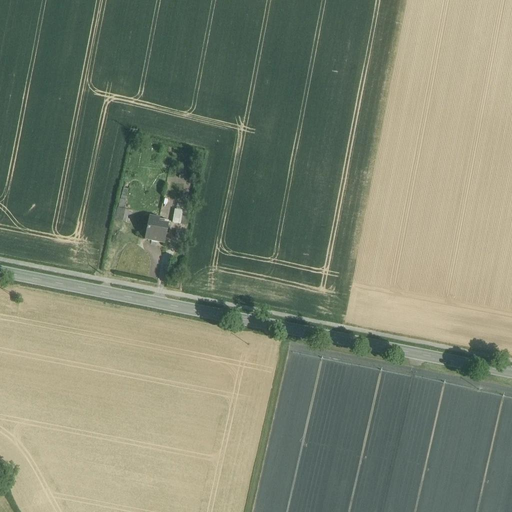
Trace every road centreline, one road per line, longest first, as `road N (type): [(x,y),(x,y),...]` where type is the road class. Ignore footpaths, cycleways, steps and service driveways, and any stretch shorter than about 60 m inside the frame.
road 1 (tertiary): [(0,272),(511,373)]
road 2 (track): [(290,346),(511,389)]
